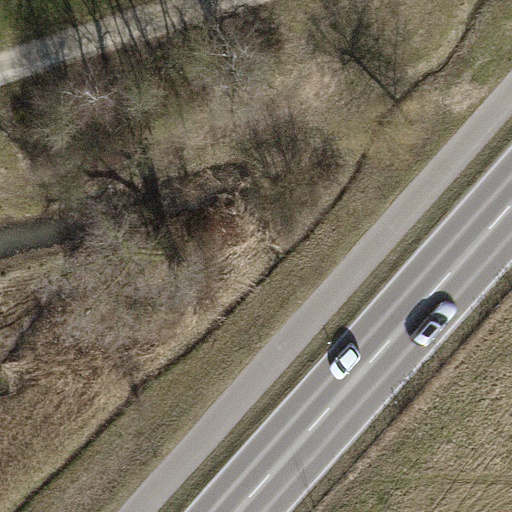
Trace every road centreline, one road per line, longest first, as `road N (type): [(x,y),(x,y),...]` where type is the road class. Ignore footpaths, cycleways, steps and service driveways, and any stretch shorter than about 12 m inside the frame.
road 1 (secondary): [(243,511),(511,215)]
road 2 (track): [(225,0),(0,72)]
